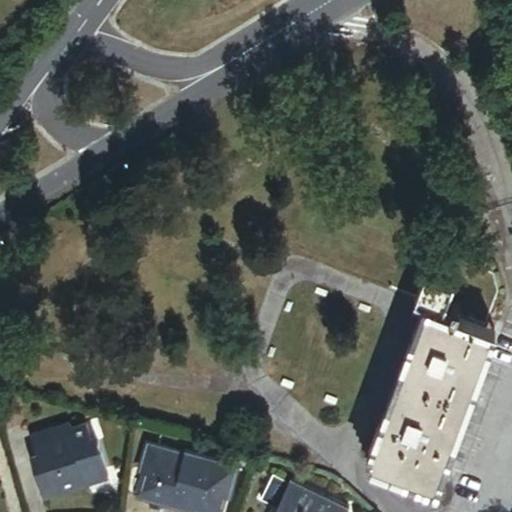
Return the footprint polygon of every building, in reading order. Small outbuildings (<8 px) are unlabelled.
[(469,268),(451,315),(487,329),(500,296),(495,269),(488,267),(485,274),(469,268)] [(428,272),(417,300),(416,302),(426,305),(445,313),(457,283),(428,272)] [(445,313),(426,305),(409,350),(480,377),(497,333),(487,329),(451,315),(445,313)] [(480,377),(409,350),(389,402),(460,429),(480,377)] [(389,402),(366,464),(436,490),(460,429),(389,402)] [(75,423),(36,436),(44,459),(47,470),(41,472),(49,498),(92,483),(90,476),(113,469),(104,442),(99,442),(93,423),(77,428),(75,423)] [(190,450),(154,440),(147,467),(154,469),(145,498),(194,511),(224,511),(231,493),(225,491),(233,461),(191,448),(190,450)] [(47,470),(44,459),(38,462),(41,472),(47,470)] [(244,463),(233,461),(225,491),(231,493),(234,494),(244,463)] [(116,476),(113,469),(90,476),(92,483),(116,476)] [(349,511),(352,507),(290,476),(272,511),(349,511)]
